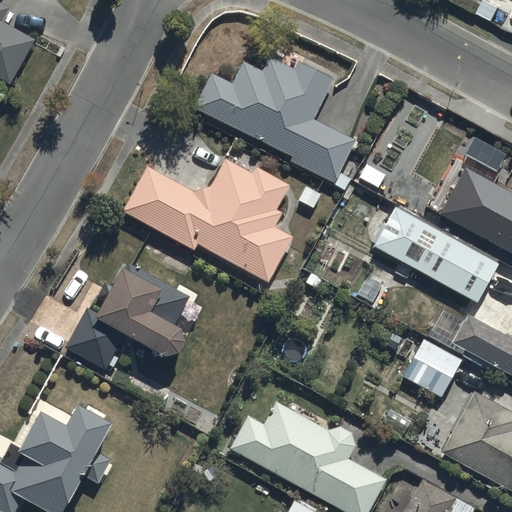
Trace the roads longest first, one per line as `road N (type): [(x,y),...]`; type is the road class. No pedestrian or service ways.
road 1 (residential): [(156,0),(44,210),(0,274)]
road 2 (residential): [(337,0),(511,90)]
